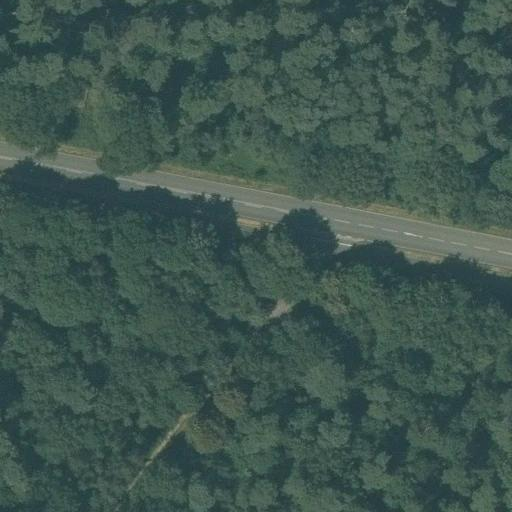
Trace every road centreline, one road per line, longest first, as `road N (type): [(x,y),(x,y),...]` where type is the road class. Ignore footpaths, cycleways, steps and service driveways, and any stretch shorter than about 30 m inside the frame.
road 1 (secondary): [(511,256),(0,160)]
road 2 (track): [(109,511),(326,249)]
